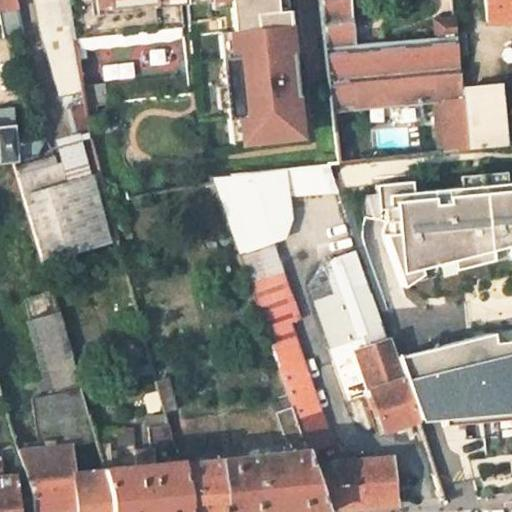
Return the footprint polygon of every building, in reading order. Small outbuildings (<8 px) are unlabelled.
[(0,0),(0,30),(3,40),(24,34),(15,0),(0,0)] [(33,0),(39,33),(70,28),(65,0),(33,0)] [(65,0),(70,28),(72,40),(181,27),(178,5),(186,4),(185,0),(228,0),(235,57),(221,59),(228,117),(240,116),(243,143),(300,136),(284,0),(65,0)] [(318,0),(331,116),(359,112),(432,105),(438,153),(463,150),(465,150),(460,89),(457,55),(455,34),(453,19),(434,21),(436,38),(354,45),(348,0),(318,0)] [(511,0),(483,0),(486,20),(511,17),(511,0)] [(465,54),(463,33),(455,34),(457,55),(465,54)] [(73,42),(49,46),(57,94),(81,91),(73,42)] [(465,150),(502,146),(497,86),(460,89),(465,150)] [(97,88),(95,109),(105,110),(107,89),(97,88)] [(15,144),(12,108),(0,108),(0,164),(12,163),(37,159),(47,141),(15,144)] [(359,112),(331,116),(337,164),(365,161),(359,112)] [(65,184),(58,165),(16,178),(42,264),(107,242),(89,178),(65,184)] [(408,182),(372,185),(376,220),(388,222),(389,233),(381,234),(400,286),(419,273),(418,266),(450,262),(450,269),(489,259),(487,252),(502,249),(504,255),(511,252),(511,182),(503,184),(502,173),(458,177),(459,188),(409,193),(408,182)] [(394,504),(389,457),(318,463),(313,446),(327,440),(288,319),(297,316),(270,240),(237,251),(327,511),(394,504)] [(504,255),(502,249),(487,252),(489,259),(504,255)] [(357,250),(321,262),(306,284),(345,398),(368,390),(370,397),(366,399),(369,409),(374,408),(382,430),(415,419),(393,356),(357,250)] [(418,266),(419,273),(450,269),(450,262),(418,266)] [(62,355),(67,353),(55,312),(38,318),(50,359),(62,355)] [(490,332),(393,356),(415,419),(417,426),(442,424),(511,417),(511,339),(490,341),(490,332)] [(42,403),(21,336),(0,342),(0,403),(4,415),(42,403)] [(62,355),(65,366),(71,364),(67,353),(62,355)] [(156,388),(167,385),(164,378),(154,381),(156,388)] [(174,410),(167,385),(156,388),(163,415),(164,418),(173,415),(172,411),(174,410)] [(271,404),(288,452),(187,463),(182,463),(187,511),(312,511),(327,511),(287,398),(271,404)] [(187,511),(182,463),(181,463),(180,459),(180,455),(174,455),(164,418),(163,415),(146,418),(149,448),(132,450),(132,464),(109,466),(104,445),(132,441),(130,428),(91,432),(98,455),(106,482),(109,511),(187,511)] [(187,463),(173,415),(164,418),(174,455),(180,455),(180,459),(181,463),(182,463),(187,463)] [(73,471),(69,444),(14,449),(28,496),(30,511),(47,511),(73,510),(73,511),(109,511),(106,482),(98,455),(91,458),(93,469),(73,471)] [(0,511),(16,511),(14,476),(0,477),(0,511)]
